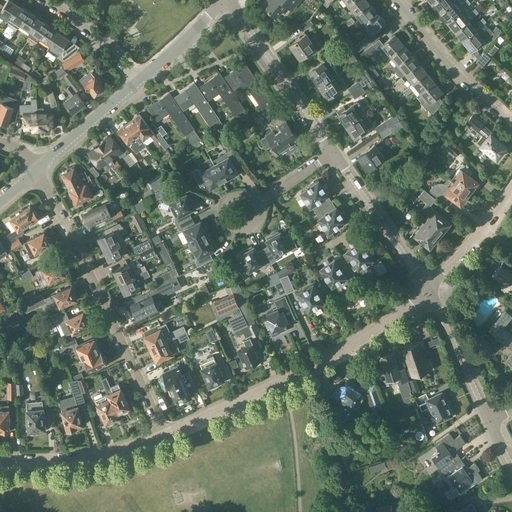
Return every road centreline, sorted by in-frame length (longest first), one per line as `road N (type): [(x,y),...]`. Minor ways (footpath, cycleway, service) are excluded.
road 1 (residential): [(166,437),(309,370),(426,287)]
road 2 (residential): [(166,437),(36,170)]
road 3 (residential): [(333,153),(225,1)]
road 4 (residential): [(511,126),(396,0)]
road 5 (residential): [(0,461),(66,463),(166,437)]
road 6 (residential): [(426,287),(333,153)]
road 7 (residential): [(489,423),(426,287)]
road 8 (residential): [(36,170),(137,83)]
road 9 (residential): [(426,287),(511,188)]
road 10 (residential): [(137,83),(39,0)]
road 11 (residential): [(137,83),(225,1)]
